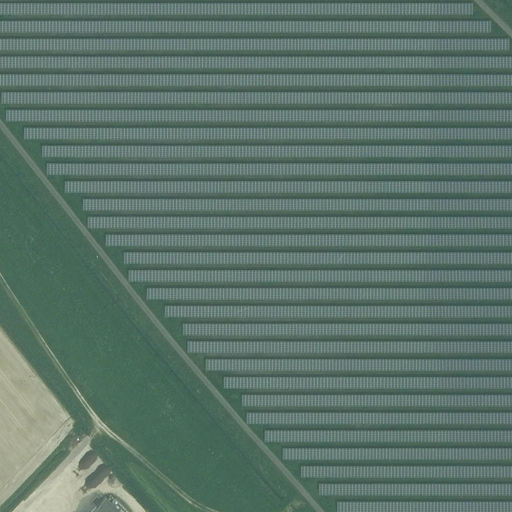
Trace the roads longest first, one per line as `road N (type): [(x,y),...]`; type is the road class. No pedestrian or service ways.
road 1 (track): [(87,439),(95,431),(91,414),(0,277)]
road 2 (track): [(211,511),(115,437),(95,431)]
